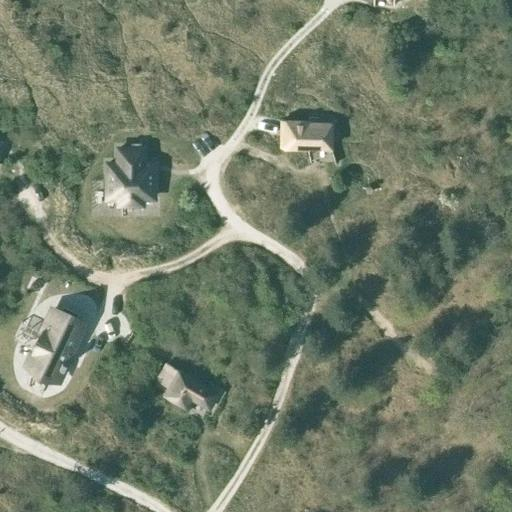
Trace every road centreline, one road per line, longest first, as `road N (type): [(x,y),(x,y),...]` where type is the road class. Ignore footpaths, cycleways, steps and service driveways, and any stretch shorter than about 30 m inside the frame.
road 1 (residential): [(216,511),(271,417),(317,295),(300,263),(245,219)]
road 2 (residential): [(245,219),(215,241),(112,282),(55,254),(35,197)]
road 3 (unknown): [(217,155),(285,47),(333,0)]
road 4 (residential): [(165,511),(0,420)]
